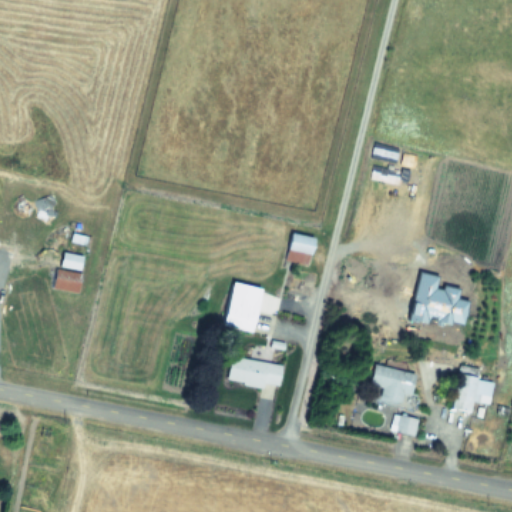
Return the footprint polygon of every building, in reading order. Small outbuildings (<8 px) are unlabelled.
[(96,226),(74,220),(68,243),(90,249),(96,226)] [(313,235),(289,231),(284,259),(308,264),(313,235)] [(77,291),(81,271),(55,266),(51,287),(77,291)] [(230,280),(221,324),(250,331),(260,286),(230,280)] [(281,364),(229,356),(225,382),(262,387),(262,383),(277,386),(281,364)] [(368,385),(380,387),(378,400),(406,405),(413,372),(372,364),(368,385)] [(458,367),(450,408),(469,412),(471,400),(487,403),(491,381),(475,378),(476,370),(458,367)] [(412,436),(416,418),(398,414),(394,431),(412,436)]
